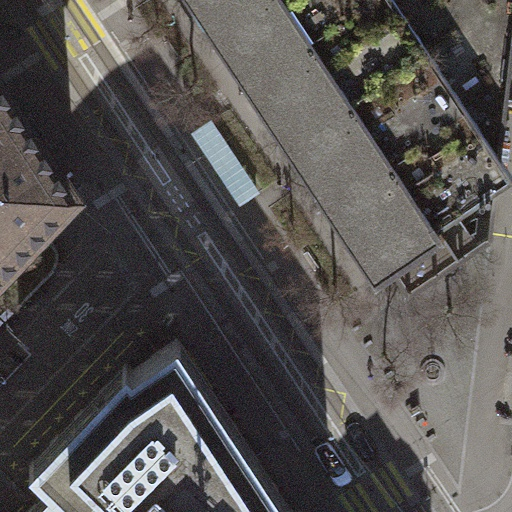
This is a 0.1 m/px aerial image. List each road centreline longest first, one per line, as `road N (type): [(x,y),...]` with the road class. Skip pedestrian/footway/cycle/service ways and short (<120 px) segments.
road 1 (unclassified): [(177,196),(384,511)]
road 2 (residential): [(177,196),(0,384)]
road 3 (unclassified): [(47,0),(177,196)]
